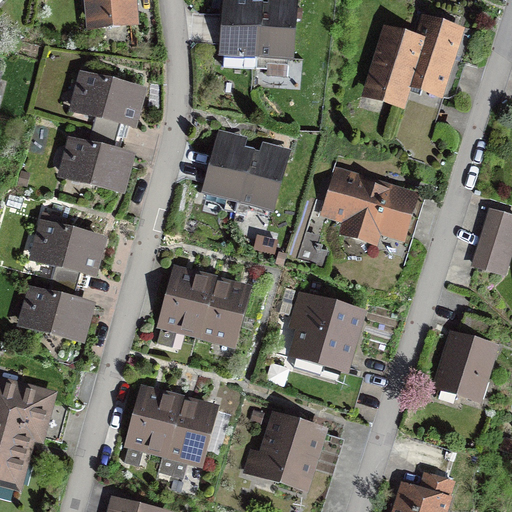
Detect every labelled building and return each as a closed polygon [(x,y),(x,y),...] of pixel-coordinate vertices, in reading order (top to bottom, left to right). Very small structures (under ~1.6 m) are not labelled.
[(87,0),(90,19),(96,25),(130,22),(135,15),(133,0),(87,0)] [(260,2),(237,0),(228,0),(224,66),(255,68),(260,2)] [(292,4),(260,2),(255,68),(266,69),(267,58),(288,59),(292,4)] [(420,42),(408,81),(440,91),(459,31),(426,21),(420,42)] [(402,101),(408,81),(420,42),(387,31),(368,91),(402,101)] [(142,91),(87,77),(77,112),(96,117),(93,131),(122,139),(126,126),(132,127),(142,91)] [(89,146),(75,142),(66,178),(120,193),(130,157),(118,154),(122,139),(93,131),(89,146)] [(253,148),(222,139),(207,193),(238,202),(253,148)] [(284,156),(253,148),(238,202),(269,211),(284,156)] [(411,198),(338,175),(327,208),(326,212),(350,219),(346,230),(373,239),(377,228),(400,235),(411,198)] [(323,201),(315,199),(297,259),(323,267),(328,252),(321,250),(322,245),(316,244),(326,212),(327,208),(322,206),(323,201)] [(511,248),(511,218),(492,212),(475,267),(504,275),(511,248)] [(102,240),(47,226),(37,261),(56,266),(53,280),(83,288),(87,274),(92,276),(102,240)] [(211,282),(177,273),(163,324),(197,334),(211,282)] [(49,294),(36,290),(26,327),(80,341),(90,306),(79,303),(83,288),(53,280),(49,294)] [(211,282),(197,334),(232,343),(246,292),(211,282)] [(361,316),(302,299),(286,355),(345,372),(361,316)] [(494,324),(466,315),(461,328),(490,338),(494,324)] [(494,350),(452,337),(436,387),(478,400),(494,350)] [(50,398),(0,384),(0,426),(27,434),(39,437),(50,398)] [(179,401),(144,392),(130,444),(164,453),(179,401)] [(213,411),(179,401),(164,453),(199,463),(213,411)] [(254,412),(251,420),(260,423),(262,414),(254,412)] [(322,433),(276,419),(261,466),(279,472),(277,476),(295,482),(306,485),(309,474),(322,433)] [(27,434),(0,426),(0,480),(16,485),(25,453),(22,452),(27,434)] [(340,438),(322,433),(309,474),(327,480),(340,438)] [(322,496),(327,480),(309,474),(306,485),(295,482),(293,487),(322,496)] [(420,491),(403,486),(394,511),(445,511),(454,483),(425,474),(420,491)] [(317,511),(322,496),(293,487),(288,503),(317,511)] [(151,511),(116,503),(113,511),(151,511)] [(316,511),(317,511),(288,503),(285,511),(316,511)]
